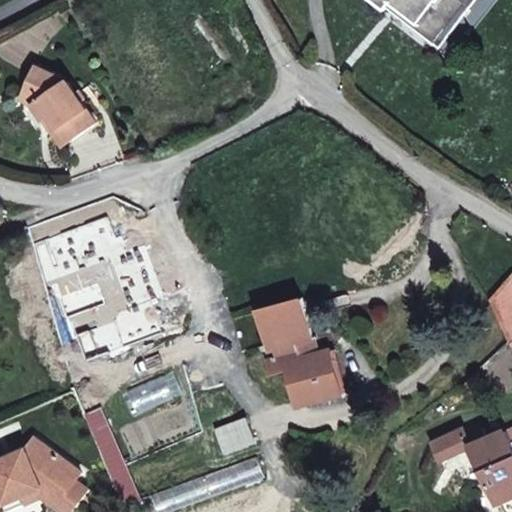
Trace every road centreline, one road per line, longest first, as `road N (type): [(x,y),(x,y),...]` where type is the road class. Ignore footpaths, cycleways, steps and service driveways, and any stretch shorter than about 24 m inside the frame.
road 1 (unclassified): [(0,189),(63,196),(176,168),(305,82)]
road 2 (unclassified): [(511,225),(400,156),(305,82)]
